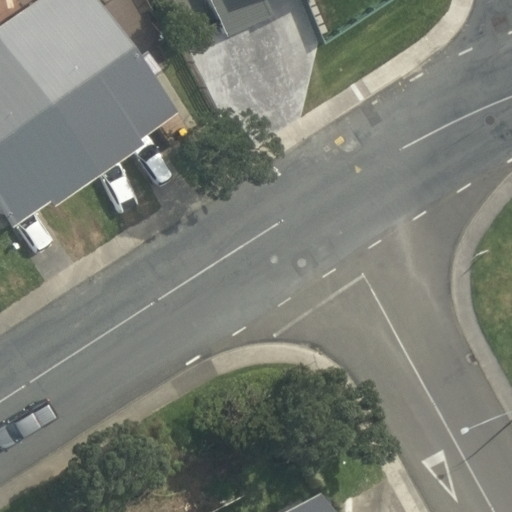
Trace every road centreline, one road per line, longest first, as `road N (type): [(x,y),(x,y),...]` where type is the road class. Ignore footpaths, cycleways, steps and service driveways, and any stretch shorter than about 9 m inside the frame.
road 1 (tertiary): [(0,404),(309,202)]
road 2 (residential): [(309,202),(367,281),(493,511)]
road 3 (residential): [(309,202),(511,103)]
